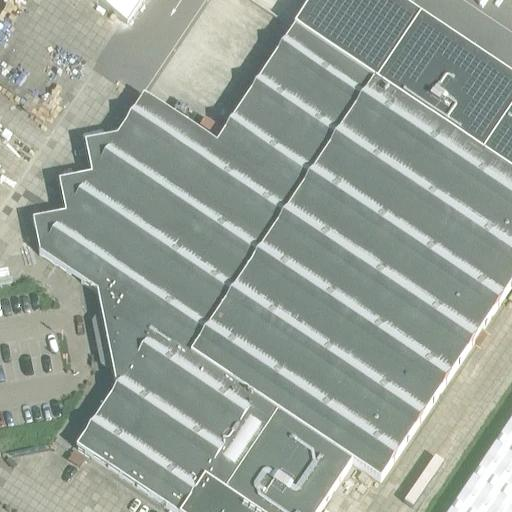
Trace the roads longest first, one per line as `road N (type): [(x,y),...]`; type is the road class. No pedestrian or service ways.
road 1 (unknown): [(511,325),(393,511)]
road 2 (unknown): [(325,0),(367,9),(511,71)]
road 3 (unknown): [(0,219),(112,71)]
road 4 (unknown): [(0,354),(53,350),(67,362),(69,398),(40,419)]
road 5 (unknown): [(112,71),(10,0)]
